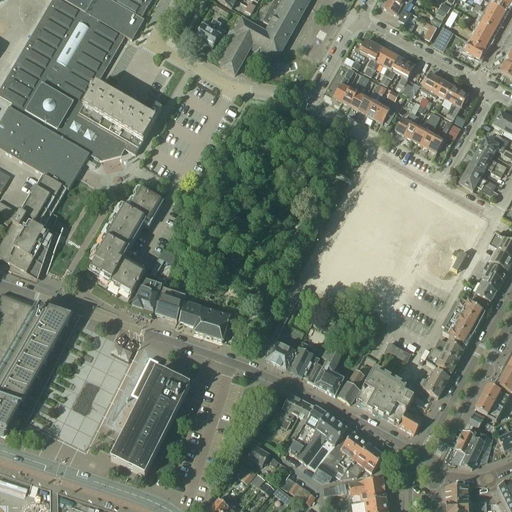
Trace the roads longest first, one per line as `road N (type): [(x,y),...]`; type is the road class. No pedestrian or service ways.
road 1 (residential): [(230,363),(0,285)]
road 2 (residential): [(419,457),(230,363)]
road 3 (residential): [(139,263),(232,88)]
road 4 (residential): [(279,327),(374,157)]
road 5 (unclassified): [(511,292),(419,457)]
road 6 (tertiary): [(170,511),(0,450)]
road 7 (unclassified): [(430,470),(511,317)]
road 8 (residential): [(413,371),(492,219)]
road 9 (residential): [(185,501),(230,363)]
road 10 (residential): [(359,20),(475,84)]
